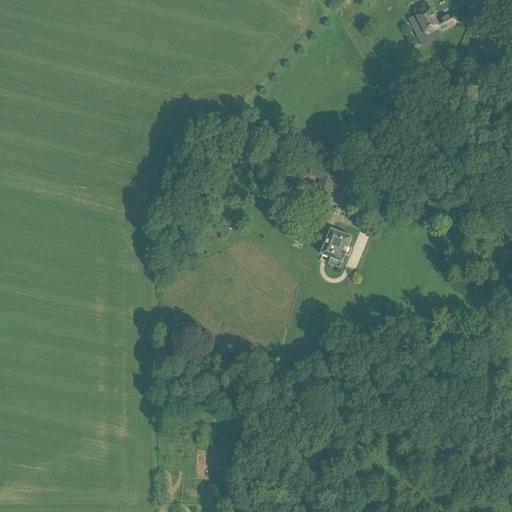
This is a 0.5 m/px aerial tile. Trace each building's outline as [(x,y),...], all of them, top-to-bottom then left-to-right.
[(478,0),(469,5),(476,20),(491,13),(484,0),(478,0)] [(436,22),(427,4),(423,6),(426,13),(418,17),(426,33),(438,28),(440,32),(459,23),(454,14),(436,22)] [(483,39),(479,41),(486,54),(489,52),(491,56),(504,49),(494,29),(481,36),(483,39)] [(338,188),(343,174),(313,162),(308,175),(320,180),(313,197),(326,202),(333,186),(338,188)] [(342,264),(352,239),(331,231),(325,228),(321,237),(328,240),(322,255),(331,259),(329,264),(339,268),(341,263),(342,264)] [(232,353),(234,348),(228,345),(225,350),(232,353)]
